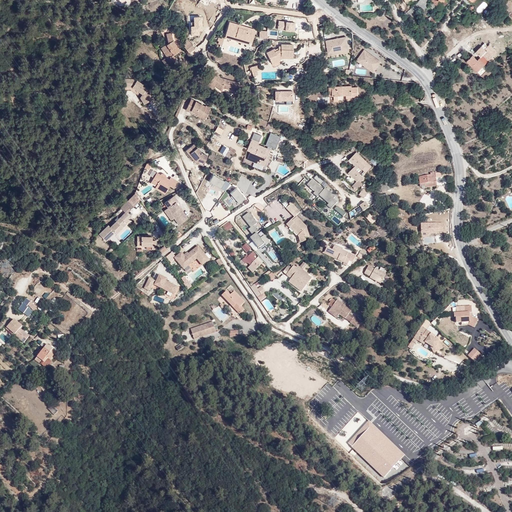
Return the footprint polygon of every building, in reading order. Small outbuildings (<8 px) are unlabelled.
[(241,31),(249,33),(248,35),(255,37),(257,38),(261,25),(253,22),(252,25),(244,23),(245,20),(234,17),(230,30),(241,33),(241,31)] [(294,31),(296,21),(279,18),(277,28),(294,31)] [(230,32),(254,39),(255,37),(248,35),(249,33),(241,31),(241,33),(230,30),(230,32)] [(313,30),(299,30),(299,38),(313,38),(313,30)] [(353,49),(351,35),(326,39),(328,52),(353,49)] [(176,45),(176,37),(171,37),(171,47),(164,52),(173,67),(180,63),(176,57),(181,53),(176,45)] [(289,50),(298,51),(298,50),(299,39),(287,39),(287,42),(284,42),(284,45),(282,47),(280,44),(272,48),(277,58),(285,54),(284,53),(289,50)] [(196,50),(192,44),(186,50),(190,55),(196,50)] [(488,63),(492,60),(490,58),(483,50),(484,48),(481,44),(473,51),(476,54),(478,57),(484,63),(486,61),(488,63)] [(374,72),(382,61),(364,48),(356,59),(374,72)] [(481,66),(484,63),(478,57),(474,60),(469,55),(463,60),(473,72),(480,80),(488,74),(481,66)] [(258,71),(262,70),(261,65),(265,64),(263,60),(255,62),(258,71)] [(220,66),(215,62),(211,68),(214,70),(212,73),(209,78),(214,82),(217,78),(238,84),(240,76),(223,72),(219,69),(220,66)] [(148,101),(151,105),(155,102),(149,92),(144,88),(144,87),(138,83),(127,83),(126,90),(134,91),(145,98),(147,102),(148,101)] [(352,84),(329,85),(329,93),(334,93),(334,98),(338,98),(338,93),(346,93),(346,98),(352,98),(352,95),(358,95),(358,85),(352,86),(352,84)] [(189,102),(194,104),(195,103),(199,94),(194,91),(189,102)] [(195,103),(209,110),(214,101),(199,94),(195,103)] [(147,107),(151,105),(148,101),(147,102),(145,98),(142,100),(147,107)] [(195,103),(194,104),(208,112),(209,110),(195,103)] [(220,135),(224,129),(218,125),(214,131),(220,135)] [(263,154),(268,156),(271,149),(268,147),(271,142),(261,138),(262,135),(260,134),(258,138),(253,136),(251,142),(253,143),(251,149),(257,151),(256,155),(262,158),(263,154)] [(188,142),(193,149),(195,147),(199,152),(206,154),(209,148),(204,146),(197,136),(188,142)] [(195,147),(193,149),(197,154),(205,157),(206,154),(199,152),(195,147)] [(366,169),(371,164),(356,150),(349,157),(354,163),(347,170),(358,181),(364,176),(356,167),(360,164),(366,169)] [(374,156),(370,160),(376,165),(379,160),(374,156)] [(418,188),(435,184),(432,172),(427,172),(427,175),(416,177),(418,188)] [(226,190),(230,182),(213,173),(208,181),(226,190)] [(159,177),(155,185),(160,187),(158,191),(157,193),(167,198),(172,191),(176,193),(180,187),(173,183),(172,185),(168,182),(169,180),(164,177),(163,179),(159,177)] [(306,185),(332,207),(337,201),(333,198),(337,193),(323,182),(321,185),(312,178),(306,185)] [(237,202),(245,197),(238,185),(230,190),(237,202)] [(363,188),(359,193),(365,197),(368,192),(363,188)] [(228,206),(235,200),(230,195),(224,200),(228,206)] [(366,200),(359,204),(363,210),(369,206),(366,200)] [(167,207),(171,213),(174,218),(173,219),(176,223),(180,230),(189,224),(184,216),(182,218),(180,214),(182,213),(178,208),(180,207),(176,201),(167,207)] [(292,201),(288,204),(286,206),(294,215),(286,222),(290,225),(291,224),(299,233),(298,234),(299,236),(301,241),(306,239),(305,236),(310,234),(307,223),(297,213),(300,210),(292,201)] [(136,202),(131,206),(136,212),(141,208),(136,202)] [(131,206),(124,212),(127,218),(128,217),(129,218),(136,212),(131,206)] [(260,230),(262,228),(248,211),(239,219),(252,234),(250,236),(253,240),(249,243),(256,252),(269,241),(260,230)] [(174,218),(171,213),(167,215),(173,224),(176,223),(173,219),(174,218)] [(128,217),(127,218),(111,232),(110,230),(101,238),(106,245),(116,237),(117,239),(124,233),(122,230),(125,226),(127,227),(132,223),(129,218),(128,217)] [(229,221),(222,225),(227,231),(233,226),(229,221)] [(269,234),(276,231),(274,228),(281,224),(280,221),(266,227),(269,234)] [(421,234),(444,233),(443,221),(420,222),(421,234)] [(137,244),(147,244),(152,245),(152,249),(156,249),(157,239),(153,239),(153,235),(138,234),(137,244)] [(247,252),(251,248),(246,242),(241,246),(247,252)] [(324,248),(322,253),(333,258),(335,259),(335,260),(341,263),(345,265),(346,261),(350,262),(353,256),(339,251),(340,249),(331,245),(329,250),(324,248)] [(202,252),(192,259),(188,262),(187,260),(185,258),(179,262),(187,274),(200,264),(202,263),(208,270),(213,266),(202,252)] [(262,270),(257,262),(251,266),(256,274),(262,270)] [(287,268),(288,269),(285,273),(284,276),(288,279),(288,280),(301,290),(309,279),(305,276),(306,275),(300,271),(297,268),(295,267),(293,269),(289,266),(287,268)] [(370,273),(364,270),(361,274),(368,277),(367,278),(378,284),(383,274),(373,268),(372,270),(370,273)] [(184,276),(181,279),(188,289),(192,286),(184,276)] [(177,299),(180,292),(169,286),(170,283),(163,280),(157,289),(177,299)] [(288,280),(286,282),(299,292),(301,290),(288,280)] [(157,284),(152,282),(147,291),(152,294),(157,284)] [(231,295),(227,291),(223,295),(240,314),(245,310),(241,306),(246,302),(235,292),(231,295)] [(28,317),(37,306),(27,298),(18,308),(28,317)] [(335,301),(329,309),(337,314),(343,318),(349,310),(335,301)] [(454,322),(460,321),(460,320),(465,320),(467,321),(467,325),(473,327),(477,319),(468,315),(468,312),(463,312),(463,306),(455,307),(455,313),(457,314),(457,316),(454,316),(454,322)] [(337,314),(329,309),(326,312),(334,318),(337,314)] [(348,322),(356,328),(360,324),(352,317),(348,322)] [(8,328),(13,324),(7,318),(3,322),(4,322),(6,325),(8,328)] [(426,330),(430,324),(429,323),(425,319),(421,326),(426,330)] [(24,328),(20,324),(16,320),(13,324),(8,328),(23,341),(26,338),(28,340),(30,338),(22,330),(24,328)] [(216,332),(212,322),(191,329),(194,340),(216,332)] [(437,337),(426,330),(421,326),(413,337),(417,339),(419,341),(421,338),(426,341),(425,342),(430,345),(433,350),(441,345),(437,337)] [(53,354),(56,356),(58,353),(49,346),(46,351),(53,354)] [(468,354),(474,361),(481,353),(474,347),(468,354)] [(53,354),(46,351),(43,354),(50,359),(53,354)] [(37,362),(44,368),(48,361),(50,359),(43,354),(37,362)] [(48,361),(44,368),(48,371),(53,364),(48,361)] [(368,422),(348,443),(384,478),(404,458),(368,422)]
